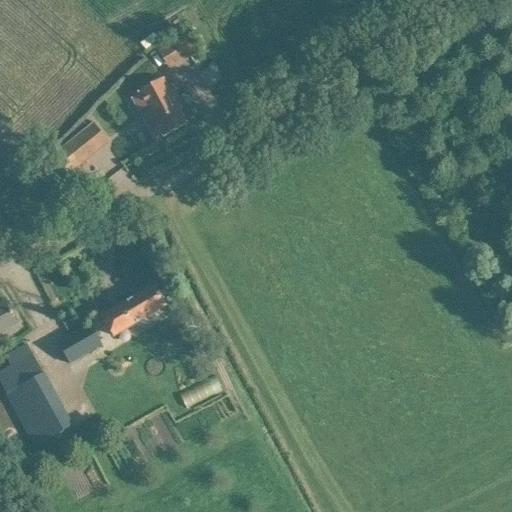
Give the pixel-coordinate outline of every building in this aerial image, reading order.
[(207,47),(196,27),(170,40),(181,61),(207,47)] [(170,92),(163,79),(138,92),(139,94),(132,98),(154,139),(162,135),(163,137),(187,124),(180,110),(183,106),(175,92),(170,92)] [(66,147),(80,165),(108,143),(94,124),(66,147)] [(74,194),(64,200),(72,214),(82,208),(74,194)] [(103,317),(115,336),(166,306),(154,286),(103,317)] [(0,333),(17,324),(12,314),(13,314),(11,311),(10,312),(4,302),(0,304),(0,333)] [(69,363),(102,344),(90,324),(57,344),(69,363)] [(0,372),(0,381),(35,448),(72,428),(28,345),(6,356),(12,366),(0,372)] [(230,372),(194,387),(199,398),(234,384),(230,372)]
